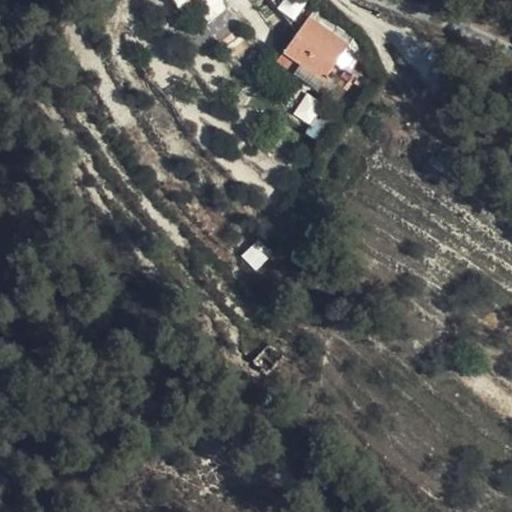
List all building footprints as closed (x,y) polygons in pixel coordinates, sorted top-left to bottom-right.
[(195,0),(209,19),(227,7),(221,0),(195,0)] [(338,70),(353,52),(318,21),(280,62),(296,77),(307,63),(328,83),(338,70)] [(370,68),(353,52),(338,70),(355,86),(370,68)] [(307,63),(296,77),(316,97),(328,83),(307,63)] [(255,245),(244,257),(255,268),(267,256),(255,245)] [(285,364),(297,349),(270,327),(259,343),(285,364)]
